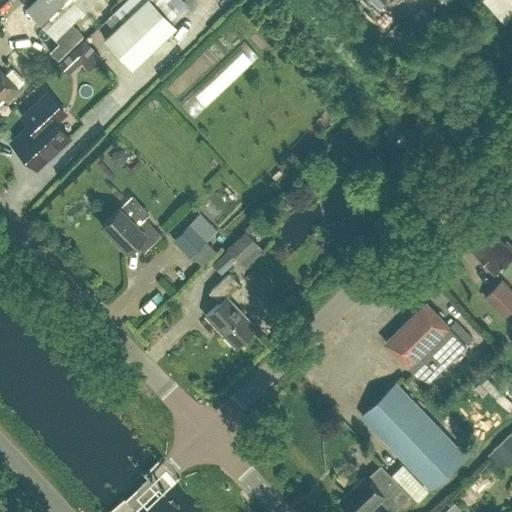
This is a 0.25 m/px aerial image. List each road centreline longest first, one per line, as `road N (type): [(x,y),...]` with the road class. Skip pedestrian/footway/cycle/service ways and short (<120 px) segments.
road 1 (unclassified): [(205,432),(511,136)]
road 2 (unclassified): [(205,432),(0,215)]
